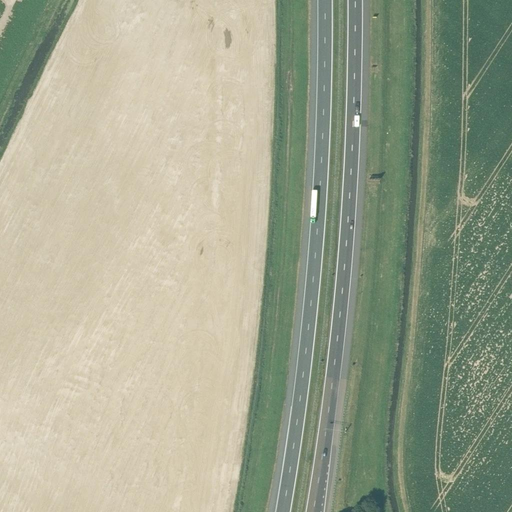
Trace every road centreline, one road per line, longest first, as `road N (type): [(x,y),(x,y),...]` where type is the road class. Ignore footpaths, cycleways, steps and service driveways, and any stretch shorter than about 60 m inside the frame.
road 1 (motorway): [(311,511),(349,195),(353,0)]
road 2 (motorway): [(324,0),(309,329),(283,511)]
